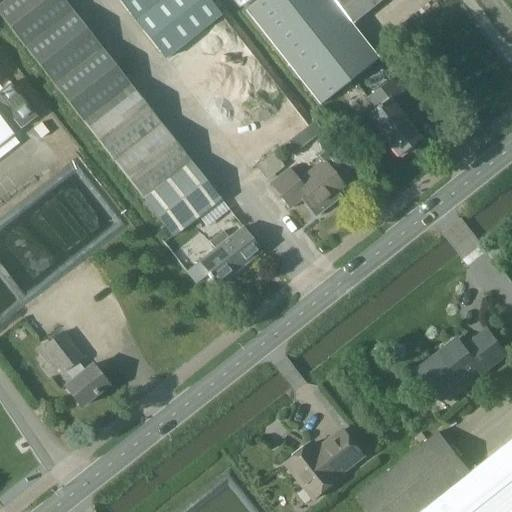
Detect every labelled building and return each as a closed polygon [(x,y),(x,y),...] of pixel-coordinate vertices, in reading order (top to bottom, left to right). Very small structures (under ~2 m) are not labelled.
[(174,238),(221,201),(130,85),(63,0),(6,0),(0,5),(0,16),(83,122),(174,238)] [(208,0),(117,0),(165,59),(221,15),(208,0)] [(232,0),(243,13),(318,108),(380,59),(353,25),(384,0),(232,0)] [(376,109),(366,117),(399,158),(421,139),(406,121),(418,112),(392,79),(367,99),(376,109)] [(10,83),(0,91),(0,103),(20,130),(36,117),(10,83)] [(0,146),(13,136),(0,118),(0,146)] [(316,122),(303,132),(310,141),(323,131),(316,122)] [(323,161),(297,180),(289,170),(272,183),(292,208),(303,199),(316,217),(335,202),(332,197),(339,192),(345,188),(323,161)] [(215,249),(199,262),(219,287),(262,252),(242,227),(228,238),(223,232),(209,243),(215,249)] [(488,330),(465,348),(458,339),(418,370),(444,402),(481,373),(484,376),(509,356),(488,330)] [(83,358),(62,332),(41,348),(62,375),(66,371),(72,378),(63,385),(81,408),(109,386),(90,364),(83,370),(78,362),(83,358)] [(340,475),(364,456),(343,430),(319,448),(315,442),(286,464),(313,499),(342,477),(340,475)] [(423,511),(471,474),(471,473),(439,432),(357,497),(368,511),(423,511)] [(511,511),(511,440),(471,473),(471,474),(423,511),(511,511)]
